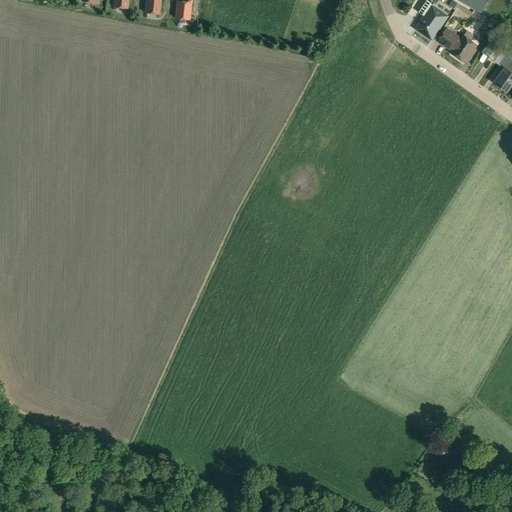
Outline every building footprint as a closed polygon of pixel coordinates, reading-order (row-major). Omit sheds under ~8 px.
[(127,9),(128,0),(114,0),(113,7),(127,9)] [(146,0),(145,13),(159,14),(160,0),(146,0)] [(457,8),(459,5),(460,4),(453,0),(450,5),(456,10),(457,8)] [(459,0),(482,13),(489,0),(459,0)] [(175,18),(189,20),(191,3),(177,1),(175,18)] [(449,16),(433,6),(417,29),(433,39),(449,16)] [(474,35),(468,31),(462,39),(447,29),(439,41),(454,51),(453,53),(466,62),(478,45),(471,40),(474,35)] [(495,61),(502,51),(506,45),(500,41),(489,58),(495,61)] [(511,58),(506,54),(499,64),(506,69),(496,83),(508,91),(511,85),(511,58)]
